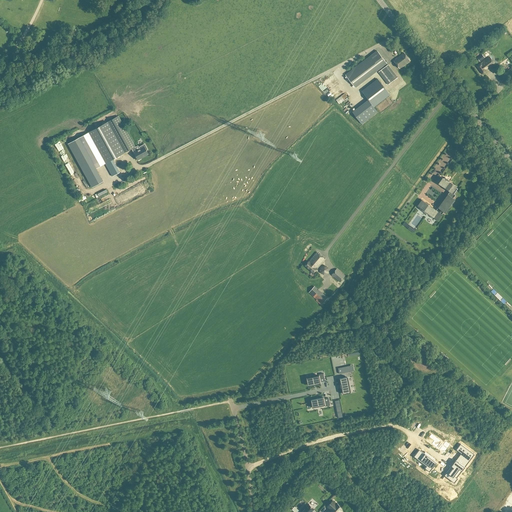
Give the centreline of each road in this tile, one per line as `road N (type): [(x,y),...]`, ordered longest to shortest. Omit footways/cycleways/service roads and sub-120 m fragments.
road 1 (tertiary): [(511,164),(379,0)]
road 2 (unclassified): [(246,466),(384,426)]
